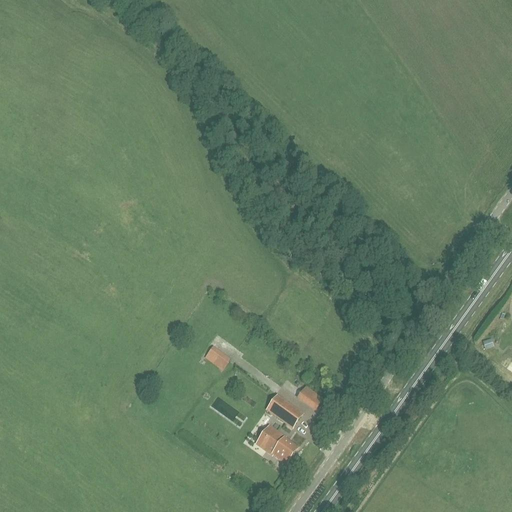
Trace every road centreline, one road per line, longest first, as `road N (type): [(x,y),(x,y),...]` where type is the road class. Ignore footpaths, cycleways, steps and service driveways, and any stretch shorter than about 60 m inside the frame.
road 1 (track): [(99,0),(197,85),(245,157),(302,220),(376,270),(387,299),(383,336),(329,418),(349,434)]
road 2 (unclassified): [(292,511),(490,221)]
road 3 (primary): [(322,511),(511,250)]
